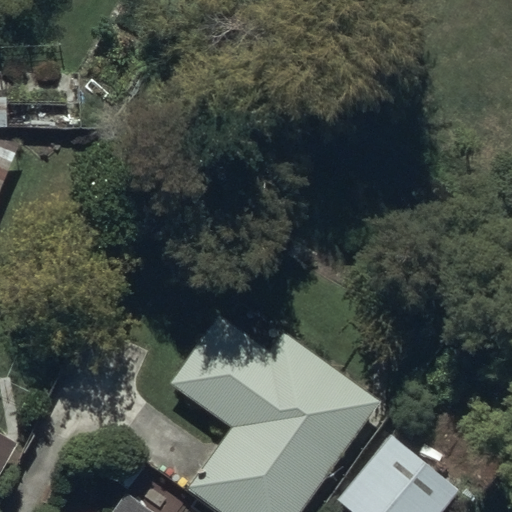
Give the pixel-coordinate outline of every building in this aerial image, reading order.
[(0,139),(0,171),(11,145),(0,139)] [(266,343),(217,308),(168,376),(229,421),(185,480),(228,511),(293,511),(377,394),(279,324),(266,343)] [(0,458),(14,433),(0,424),(0,458)] [(390,427),(336,491),(360,511),(434,511),(458,485),(390,427)] [(163,511),(125,484),(103,511),(163,511)]
